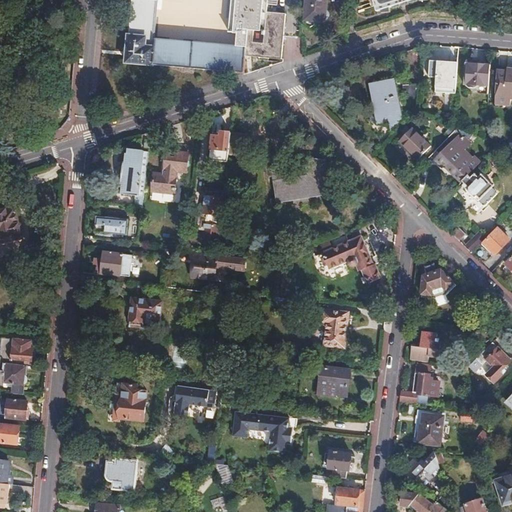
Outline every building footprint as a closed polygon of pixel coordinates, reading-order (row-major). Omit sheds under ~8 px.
[(245,57),(249,0),(230,0),(227,32),(237,33),(235,46),(155,38),(154,36),(156,0),(131,0),(128,30),(122,30),(121,46),(127,47),(126,62),(243,73),(245,57)] [(268,0),(249,0),(245,57),(282,60),(286,15),(268,12),(268,0)] [(326,11),(326,0),(305,0),(304,20),(304,23),(307,26),(308,27),(311,26),(313,25),(315,22),(325,22),(325,20),(327,18),(327,15),(326,11)] [(370,0),(374,11),(409,0),(370,0)] [(59,46),(45,45),(45,54),(58,55),(59,46)] [(455,95),(458,63),(430,61),(428,78),(435,79),(434,93),(455,95)] [(489,87),(490,66),(465,64),(463,85),(489,87)] [(511,99),(511,72),(496,71),(493,105),(511,106),(511,100),(511,99)] [(401,121),(393,80),(370,85),(377,116),(370,117),(370,119),(371,124),(373,125),(378,123),(379,124),(389,122),(390,126),(393,129),(401,121)] [(415,97),(414,84),(401,85),(402,98),(415,97)] [(458,128),(436,151),(440,156),(435,161),(442,167),(444,165),(461,182),(462,182),(475,168),(480,162),(475,157),(473,159),(464,151),(471,144),(468,142),(474,136),(458,128)] [(431,149),(413,130),(399,142),(419,161),(431,149)] [(228,155),(231,134),(220,133),(220,135),(212,135),(210,156),(228,159),(228,155)] [(247,136),(231,134),(228,155),(245,158),(247,136)] [(138,197),(143,152),(128,150),(128,155),(125,155),(125,164),(123,164),(121,185),(122,185),(121,195),(138,197)] [(185,175),(187,156),(165,154),(163,176),(152,175),(151,194),(173,196),(176,174),(185,175)] [(326,191),(323,163),(307,161),(309,176),(295,178),(295,177),(288,178),(285,157),(265,160),(267,176),(276,175),(279,199),(326,191)] [(477,171),(475,168),(462,182),(464,183),(462,186),(466,190),(464,192),(464,194),(464,197),(466,199),(469,200),(471,201),(475,199),(478,202),(484,196),(493,187),(481,175),(478,178),(474,175),(477,171)] [(493,187),(484,196),(490,201),(499,192),(493,187)] [(221,214),(223,197),(206,195),(203,212),(206,213),(203,237),(219,239),(220,224),(214,223),(215,213),(221,214)] [(18,225),(15,208),(0,211),(0,243),(21,240),(20,233),(21,231),(20,226),(18,225)] [(126,236),(128,220),(95,216),(94,232),(126,236)] [(456,220),(447,230),(453,236),(454,235),(461,242),(466,236),(460,229),(462,226),(456,220)] [(509,241),(496,228),(479,245),(490,256),(493,253),(495,255),(509,241)] [(484,238),(478,233),(465,246),(471,252),(484,238)] [(372,264),(361,235),(315,254),(320,268),(328,264),(329,266),(348,258),(349,260),(352,261),(357,261),(359,268),(361,268),(366,281),(379,277),(373,263),(372,264)] [(128,277),(130,256),(102,253),(101,261),(96,260),(95,274),(128,277)] [(213,278),(216,256),(194,254),(192,275),(213,278)] [(444,294),(454,283),(441,271),(437,273),(434,265),(425,268),(428,276),(423,277),(421,295),(435,297),(444,294)] [(286,305),(287,298),(273,297),(272,303),(286,305)] [(159,319),(160,302),(131,300),(128,328),(143,329),(144,322),(148,323),(149,319),(159,319)] [(221,325),(229,326),(231,308),(228,308),(227,310),(222,310),(221,325)] [(344,348),(348,314),(321,311),(319,324),(326,325),(324,345),(344,348)] [(506,327),(501,322),(490,332),(496,338),(506,327)] [(433,359),(437,336),(422,334),(420,349),(411,348),(409,361),(428,363),(428,359),(433,359)] [(0,364),(6,365),(8,365),(9,362),(12,363),(12,364),(31,366),(33,343),(0,339),(0,364)] [(510,362),(492,343),(478,358),(484,363),(486,361),(494,368),(486,376),(494,385),(506,373),(503,369),(510,362)] [(173,366),(185,367),(186,348),(174,347),(173,366)] [(0,364),(0,387),(4,388),(4,385),(12,385),(11,394),(22,396),(23,385),(25,385),(26,383),(26,381),(26,380),(24,377),(25,368),(6,367),(6,365),(0,364)] [(413,393),(402,392),(400,402),(417,405),(417,394),(437,397),(438,383),(429,381),(430,366),(416,364),(413,393)] [(320,377),(319,385),(337,387),(336,395),(345,396),(348,371),(321,368),(321,371),(320,377)] [(143,422),(146,392),(131,390),(132,385),(121,384),(120,395),(115,395),(113,421),(119,422),(119,419),(143,422)] [(337,387),(319,385),(318,396),(336,398),(336,395),(337,387)] [(206,406),(209,389),(177,386),(174,413),(188,415),(189,404),(206,406)] [(26,411),(27,404),(0,401),(0,418),(30,422),(31,411),(26,411)] [(480,412),(488,404),(484,401),(478,407),(480,412)] [(439,446),(443,414),(417,411),(413,443),(439,446)] [(249,429),(250,414),(235,412),(232,436),(248,438),(249,429)] [(473,422),(474,415),(462,413),(461,421),(473,422)] [(259,415),(250,414),(249,429),(257,430),(259,415)] [(283,417),(259,415),(257,430),(271,432),(269,451),(286,453),(287,443),(290,444),(291,428),(289,428),(282,428),(283,417)] [(18,438),(19,428),(0,426),(0,443),(20,446),(21,439),(18,438)] [(482,444),(489,436),(483,432),(477,440),(482,444)] [(209,445),(208,463),(214,464),(214,460),(216,446),(209,445)] [(332,478),(345,479),(346,471),(348,472),(350,454),(329,452),(329,455),(324,454),(323,467),(327,467),(327,469),(333,470),(332,478)] [(439,453),(433,453),(437,464),(442,462),(439,453)] [(426,488),(440,472),(436,469),(438,467),(426,456),(420,462),(415,457),(406,466),(417,476),(413,481),(421,485),(426,488)] [(135,486),(137,460),(114,458),(114,462),(105,462),(103,488),(122,490),(126,485),(135,486)] [(0,484),(9,486),(11,486),(11,477),(9,477),(9,471),(6,467),(6,461),(0,460),(0,484)] [(497,482),(511,476),(511,467),(507,469),(508,471),(483,480),(486,488),(497,484),(497,482)] [(511,476),(497,482),(497,484),(504,506),(511,502),(511,476)] [(0,484),(0,505),(7,506),(9,486),(0,484)] [(326,511),(361,511),(364,492),(350,490),(350,489),(338,488),(335,505),(347,506),(346,509),(327,506),(326,511)] [(447,511),(436,503),(432,508),(419,498),(411,508),(416,511),(447,511)] [(465,506),(457,509),(458,511),(485,511),(481,500),(465,505),(465,506)]
